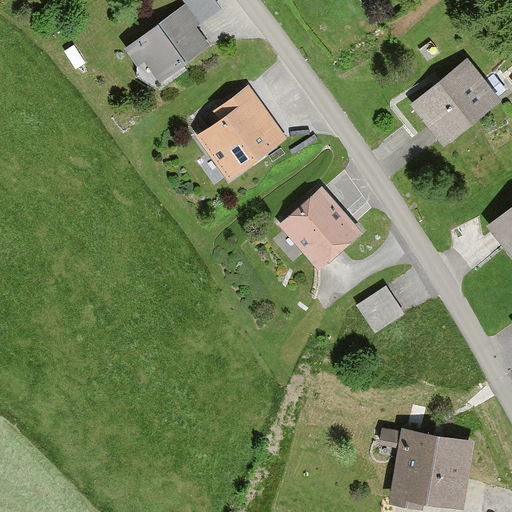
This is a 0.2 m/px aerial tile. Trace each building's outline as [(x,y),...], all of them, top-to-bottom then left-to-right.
[(204,44),(180,11),(137,42),(161,75),(204,44)] [(467,65),(418,105),(432,122),(429,124),(440,138),(506,85),(497,73),(483,85),(467,65)] [(511,65),(503,74),(511,84),(511,65)] [(267,114),(248,89),(219,110),(225,119),(201,136),(229,174),(270,145),(254,123),(267,114)] [(321,191),(284,223),(319,263),(356,230),(321,191)] [(511,211),(498,223),(510,239),(505,243),(511,251),(511,211)] [(401,314),(384,287),(357,304),(375,331),(401,314)] [(459,499),(469,443),(383,428),(381,442),(404,446),(395,498),(419,502),(421,492),(459,499)]
